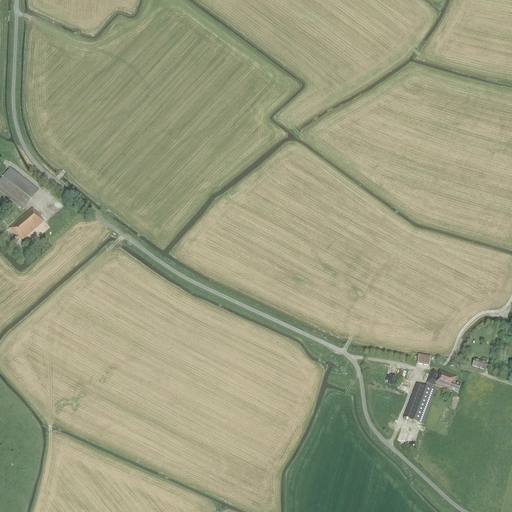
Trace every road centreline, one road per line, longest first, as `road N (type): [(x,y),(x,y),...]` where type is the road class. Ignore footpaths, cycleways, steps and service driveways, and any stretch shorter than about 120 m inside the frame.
road 1 (unclassified): [(464,511),(374,431),(349,356),(183,276),(35,162),(13,110),(17,0)]
road 2 (track): [(34,511),(49,423),(5,364),(7,343),(123,235)]
